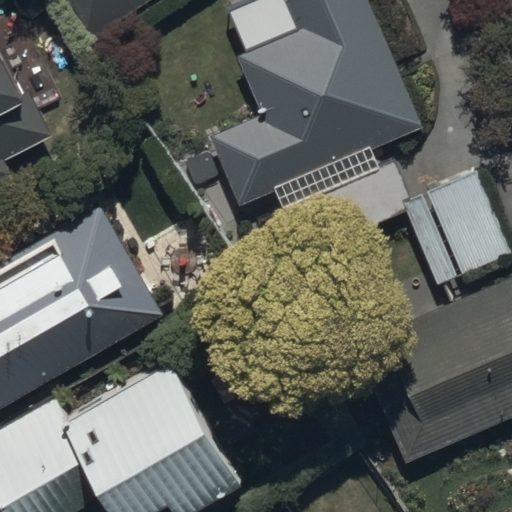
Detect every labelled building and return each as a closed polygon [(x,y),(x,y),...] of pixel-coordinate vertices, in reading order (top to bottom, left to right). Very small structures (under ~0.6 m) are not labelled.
[(153,0),(67,0),(93,39),(153,0)] [(211,136),(240,205),(423,128),(369,0),(282,0),(296,32),(239,56),(263,114),(211,136)] [(0,181),(15,175),(7,158),(52,136),(0,31),(0,181)] [(405,215),(435,286),(511,254),(476,169),(409,197),(395,162),(260,218),(281,267),(405,215)] [(0,265),(0,408),(163,316),(101,208),(0,265)] [(165,242),(157,277),(210,288),(217,253),(165,242)] [(511,277),(355,341),(405,465),(511,421),(511,277)] [(76,511),(105,497),(112,511),(155,511),(169,505),(172,511),(197,511),(240,490),(173,362),(65,418),(56,399),(0,428),(0,501),(5,511),(76,511)]
